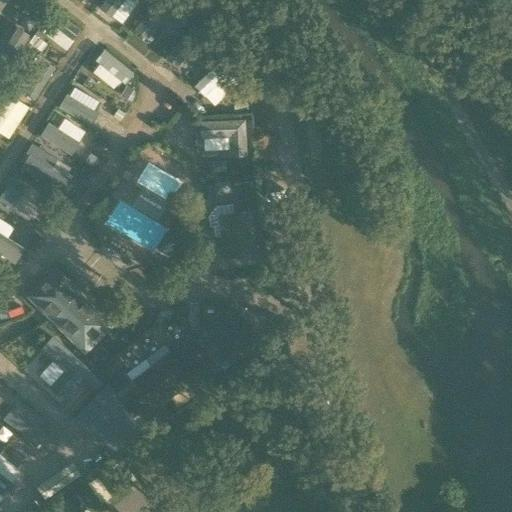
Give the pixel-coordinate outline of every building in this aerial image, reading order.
[(104,0),(98,9),(112,19),(126,0),(104,0)] [(134,31),(149,40),(167,12),(152,2),(134,31)] [(185,11),(177,20),(185,26),(193,17),(185,11)] [(59,16),(46,33),(67,50),(80,32),(59,16)] [(180,69),(206,34),(191,23),(166,58),(180,69)] [(107,51),(91,71),(117,91),(133,70),(107,51)] [(34,98),(58,67),(42,54),(18,85),(34,98)] [(66,94),(58,108),(93,127),(100,113),(66,94)] [(0,134),(8,140),(29,108),(9,95),(0,108),(0,134)] [(64,119),(59,128),(48,122),(39,137),(73,155),(86,131),(64,119)] [(245,120),(200,122),(200,139),(228,138),(229,158),(246,158),(245,120)] [(32,146),(18,168),(45,185),(59,163),(32,146)] [(0,200),(12,207),(20,191),(7,183),(0,195),(0,200)] [(218,215),(220,226),(225,260),(258,255),(251,210),(233,213),(218,215)] [(0,218),(0,233),(7,238),(14,228),(0,218)] [(0,255),(13,263),(22,249),(0,234),(0,255)] [(62,281),(54,274),(30,298),(83,350),(106,327),(81,303),(82,302),(64,284),(65,284),(62,281)] [(226,326),(212,336),(209,339),(230,365),(264,338),(243,312),(226,326)] [(134,422),(154,407),(195,375),(211,362),(194,340),(191,335),(131,381),(114,395),(134,422)] [(215,364),(202,374),(210,384),(223,373),(215,364)] [(41,446),(51,434),(18,404),(7,416),(41,446)] [(0,452),(0,472),(10,481),(28,459),(9,443),(0,452)]
